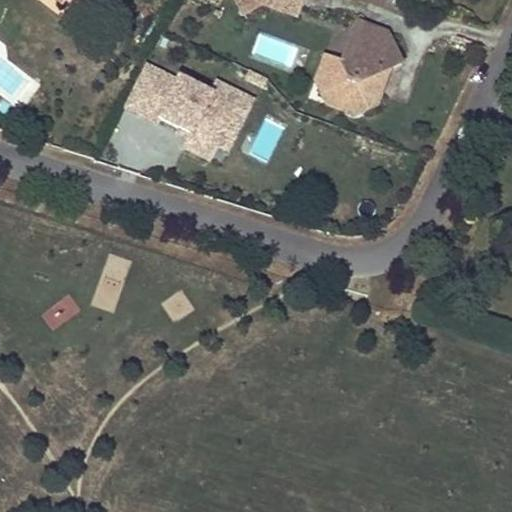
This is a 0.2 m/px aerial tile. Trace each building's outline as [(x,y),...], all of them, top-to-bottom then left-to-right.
[(296,19),(302,0),(294,0),(291,8),(268,0),(236,0),(241,16),(260,6),(296,19)] [(268,0),(291,8),(294,0),(268,0)] [(350,50),(386,34),(356,23),(347,47),(350,50)] [(372,93),(378,76),(391,70),(400,66),(386,34),(350,50),(347,47),(340,66),(327,60),(316,87),(330,92),(324,108),(344,114),(343,116),(342,118),(352,121),(364,116),(364,114),(376,109),(381,96),(372,93)] [(316,87),(327,60),(321,58),(311,84),(320,106),(324,108),(330,92),(316,87)] [(148,66),(127,107),(158,122),(160,118),(188,132),(180,148),(210,162),(217,146),(231,153),(257,100),(216,80),(212,88),(180,72),(176,80),(148,66)] [(381,96),(391,70),(378,76),(372,93),(381,96)] [(267,79),(250,71),(246,79),(263,87),(267,79)] [(9,108),(1,102),(0,103),(0,111),(4,115),(9,108)]
